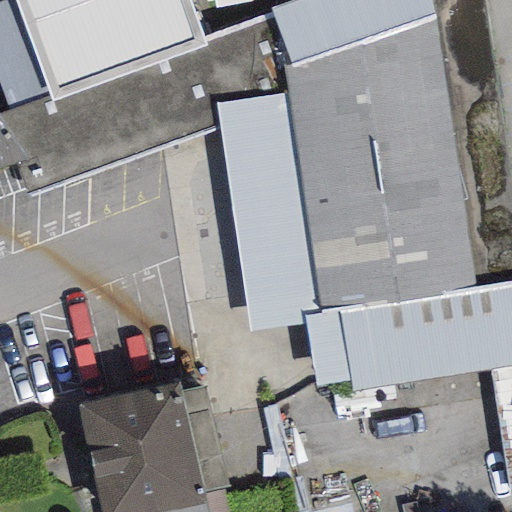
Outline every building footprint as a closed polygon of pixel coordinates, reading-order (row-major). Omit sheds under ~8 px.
[(5,0),(0,2),(0,81),(11,110),(51,95),(15,0),(5,0)] [(188,0),(15,0),(51,95),(53,103),(205,46),(201,36),(188,0)] [(205,0),(208,11),(265,0),(205,0)] [(428,0),(294,0),(271,9),(291,65),(284,66),(288,93),(320,313),(304,316),(305,324),(317,389),(351,381),(353,394),(511,364),(511,283),(478,289),(428,0)] [(291,65),(271,9),(201,36),(205,46),(53,103),(51,95),(11,110),(0,113),(0,167),(14,162),(29,197),(218,126),(214,103),(288,93),(284,66),(291,65)] [(304,316),(320,313),(288,93),(214,103),(218,126),(248,333),(305,324),(304,316)] [(179,383),(78,404),(101,511),(208,511),(204,492),(227,487),(204,386),(181,392),(179,383)]
